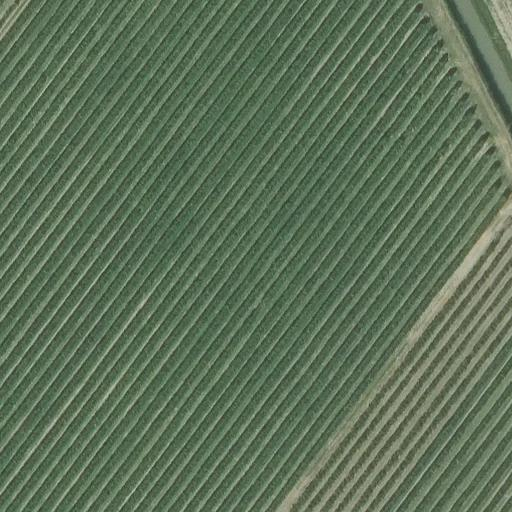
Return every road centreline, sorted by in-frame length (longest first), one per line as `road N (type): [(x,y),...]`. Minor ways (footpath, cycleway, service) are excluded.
road 1 (track): [(278,511),(511,206)]
road 2 (track): [(511,171),(429,0)]
